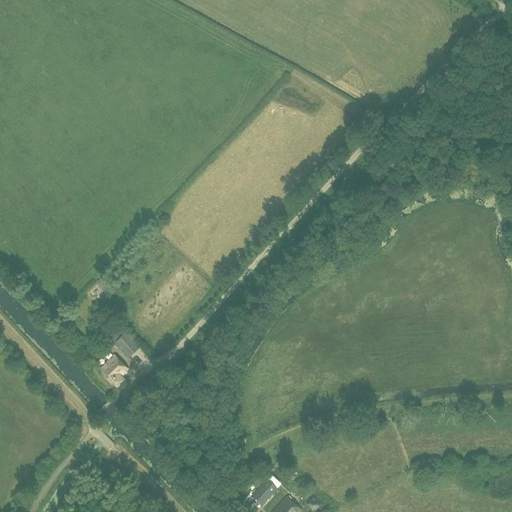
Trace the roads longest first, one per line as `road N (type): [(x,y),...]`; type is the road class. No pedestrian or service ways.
road 1 (track): [(506,1),(115,398)]
road 2 (track): [(120,393),(232,508)]
